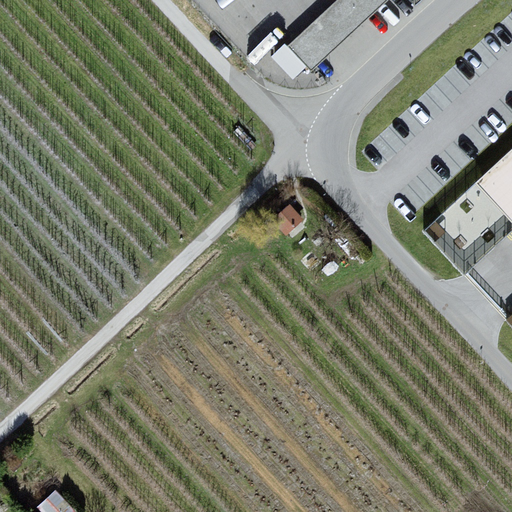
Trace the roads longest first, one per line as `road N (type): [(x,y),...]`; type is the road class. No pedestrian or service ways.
road 1 (residential): [(304,140),(0,429)]
road 2 (unclassified): [(511,379),(304,140)]
road 3 (tertiary): [(304,140),(463,0)]
road 4 (track): [(158,0),(257,107),(304,140)]
